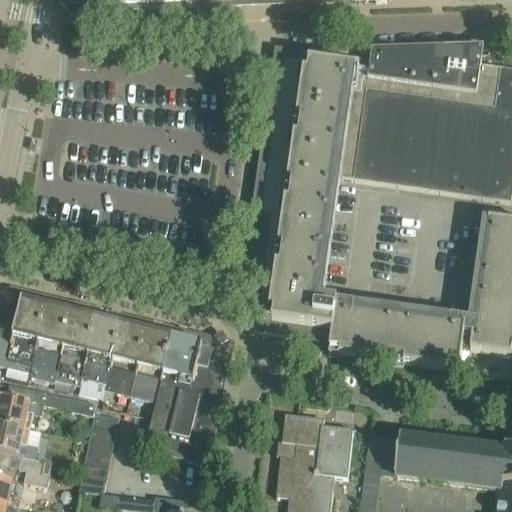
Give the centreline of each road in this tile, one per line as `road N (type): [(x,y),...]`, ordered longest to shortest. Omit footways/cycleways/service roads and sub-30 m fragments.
road 1 (unclassified): [(0,239),(205,280),(221,220),(237,80)]
road 2 (residential): [(234,511),(254,379),(511,412)]
road 3 (unclassified): [(237,80),(250,38),(266,30),(511,21)]
road 4 (unclassified): [(237,80),(25,65)]
road 5 (unclassified): [(0,190),(25,65)]
